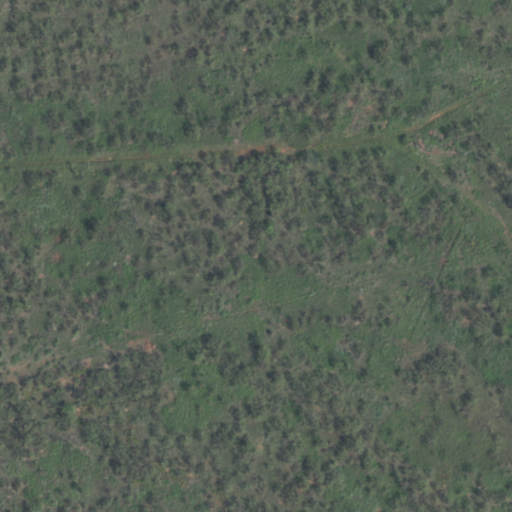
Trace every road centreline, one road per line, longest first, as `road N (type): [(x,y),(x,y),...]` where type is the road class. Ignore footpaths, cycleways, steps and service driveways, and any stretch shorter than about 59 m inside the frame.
road 1 (residential): [(0,176),(401,144),(439,106),(511,67)]
road 2 (residential): [(401,144),(406,185),(511,320)]
road 3 (residential): [(351,0),(439,106)]
